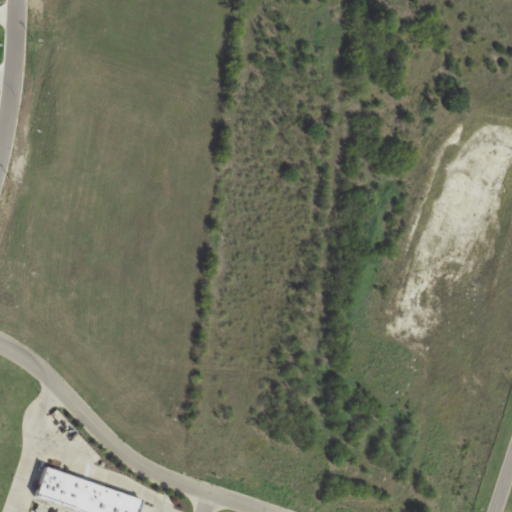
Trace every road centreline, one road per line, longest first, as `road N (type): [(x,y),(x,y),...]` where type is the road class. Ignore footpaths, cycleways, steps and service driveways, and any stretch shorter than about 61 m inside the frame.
road 1 (residential): [(263,511),(132,453),(52,376),(0,343)]
road 2 (residential): [(0,151),(13,104),(13,0)]
